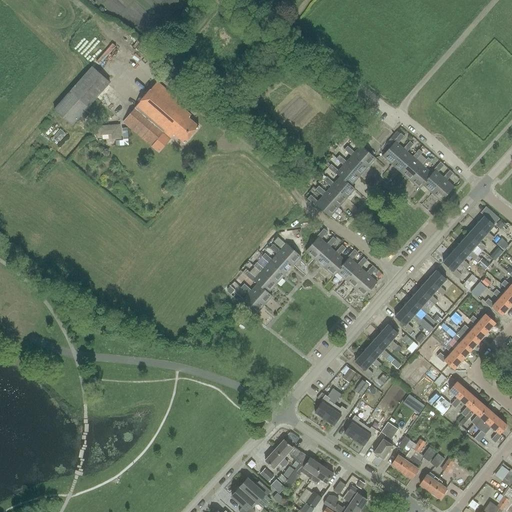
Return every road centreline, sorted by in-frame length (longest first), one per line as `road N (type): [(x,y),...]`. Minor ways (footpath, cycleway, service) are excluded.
road 1 (unclassified): [(282,412),(178,367),(75,355),(18,335)]
road 2 (residential): [(482,189),(397,115),(496,0)]
road 3 (residential): [(401,279),(230,140)]
road 4 (track): [(252,0),(397,115)]
road 5 (residential): [(282,412),(401,279)]
road 6 (residential): [(413,504),(282,412)]
road 7 (residential): [(186,511),(282,412)]
road 8 (residential): [(401,279),(482,189)]
